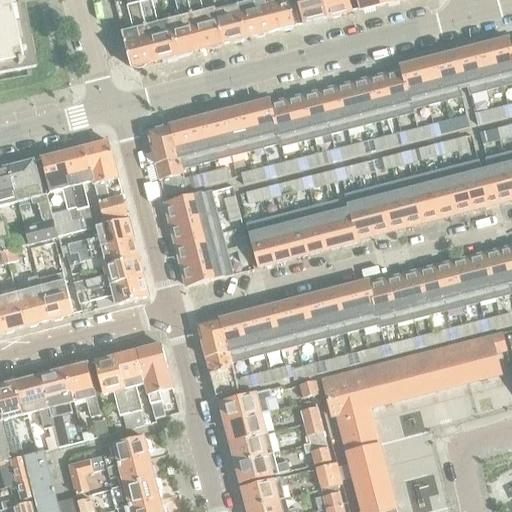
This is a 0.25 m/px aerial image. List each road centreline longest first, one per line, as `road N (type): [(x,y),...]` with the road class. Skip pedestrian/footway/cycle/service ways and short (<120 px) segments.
road 1 (residential): [(114,108),(470,16)]
road 2 (residential): [(168,312),(511,223)]
road 3 (residential): [(168,312),(114,108)]
road 4 (residential): [(217,511),(168,312)]
road 5 (residential): [(0,360),(168,312)]
